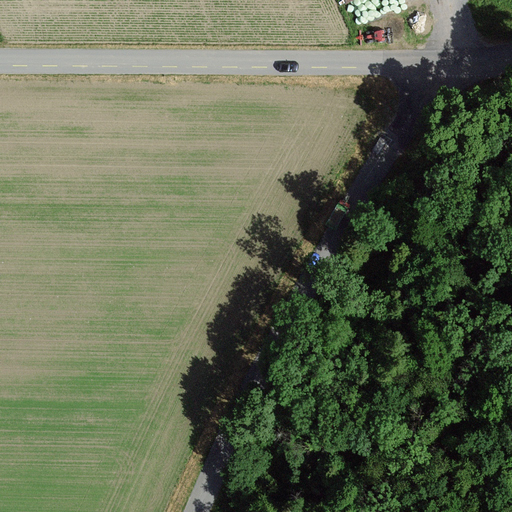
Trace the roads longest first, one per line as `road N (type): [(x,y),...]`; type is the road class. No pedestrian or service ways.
road 1 (unclassified): [(201,511),(274,355),(436,76),(437,59)]
road 2 (unclassified): [(437,59),(0,57)]
